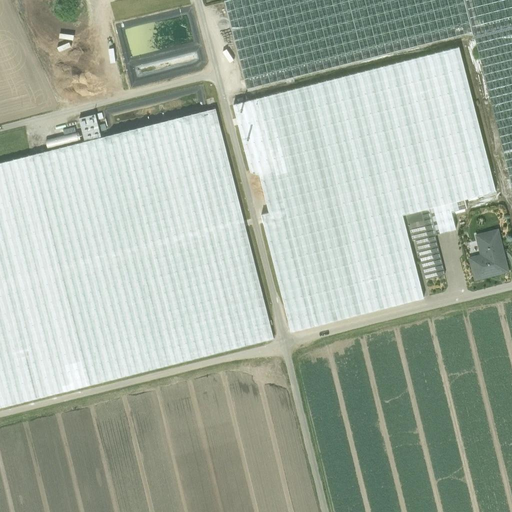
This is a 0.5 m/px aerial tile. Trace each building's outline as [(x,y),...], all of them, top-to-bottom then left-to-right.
[(229,0),(224,1),(246,89),(464,34),(473,36),(464,0),(229,0)] [(511,0),(464,0),(473,36),(511,26),(511,0)] [(191,8),(117,26),(132,86),(200,69),(205,63),(191,8)] [(511,26),(473,36),(511,190),(511,26)] [(422,281),(425,280),(415,240),(434,235),(456,230),(452,212),(467,208),(465,200),(491,193),(495,192),(459,48),(234,105),(250,172),(251,172),(292,330),(426,296),(422,281)] [(202,87),(104,112),(109,132),(206,110),(202,87)] [(215,109),(122,133),(180,362),(273,339),(215,109)] [(95,115),(79,119),(85,142),(101,138),(95,115)] [(76,126),(58,130),(60,136),(78,132),(76,126)] [(79,132),(45,140),(48,149),(81,140),(79,132)] [(85,142),(28,156),(87,386),(180,362),(122,133),(101,138),(85,142)] [(0,407),(87,386),(28,156),(0,163),(0,407)] [(498,231),(476,237),(481,256),(476,257),(478,266),(471,268),(474,280),(506,272),(501,253),(503,253),(498,231)] [(434,235),(415,240),(425,280),(444,275),(434,235)] [(469,259),(471,268),(478,266),(476,257),(469,259)]
